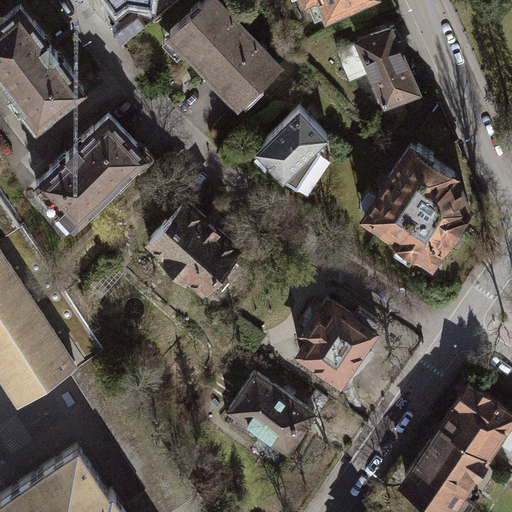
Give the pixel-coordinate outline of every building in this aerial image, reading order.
[(105,0),(118,17),(131,7),(153,10),(153,0),(105,0)] [(278,63),(219,0),(203,0),(202,2),(200,0),(196,0),(188,8),(191,11),(170,30),(184,46),(188,43),(238,99),(278,63)] [(292,0),(293,1),(295,0),(307,0),(315,18),(357,0),(292,0)] [(19,2),(0,17),(0,72),(12,88),(7,93),(18,107),(24,103),(37,120),(83,85),(19,2)] [(390,25),(336,49),(349,76),(370,67),(385,100),(417,85),(390,25)] [(390,115),(410,110),(407,98),(387,103),(390,115)] [(298,103),(254,147),(256,149),(254,151),(264,162),(267,159),(284,176),(286,174),(296,181),(319,146),(317,143),(328,133),(298,103)] [(107,111),(35,180),(61,207),(57,211),(67,221),(71,217),(74,221),(146,152),(107,111)] [(410,141),(363,210),(431,256),(445,234),(451,234),(457,225),(456,219),(467,202),(459,186),(447,179),(457,173),(430,155),(433,151),(417,141),(415,144),(410,141)] [(168,216),(185,197),(188,194),(171,179),(150,198),(168,216)] [(3,245),(0,246),(0,247),(74,361),(78,358),(81,356),(124,422),(142,411),(0,191),(0,234),(5,243),(3,245)] [(168,216),(150,237),(165,251),(159,257),(181,276),(186,270),(202,283),(206,279),(216,288),(244,257),(233,248),(237,243),(216,225),(223,218),(213,210),(207,216),(185,197),(168,216)] [(74,361),(0,247),(0,372),(16,398),(74,361)] [(327,294),(303,328),(310,333),(299,349),(340,378),(342,374),(346,374),(351,367),(351,362),(374,328),(371,326),(377,318),(359,305),(353,313),(327,294)] [(263,331),(239,315),(231,327),(255,343),(263,331)] [(234,409),(227,419),(245,430),(251,421),(288,446),(313,409),(253,368),(228,405),(234,409)] [(511,408),(468,379),(440,420),(487,451),(499,434),(509,441),(511,435),(511,408)] [(487,451),(440,420),(405,471),(451,502),(444,511),(463,511),(473,498),(460,490),(487,451)] [(108,488),(77,441),(0,491),(0,501),(7,511),(131,511),(114,485),(108,488)]
